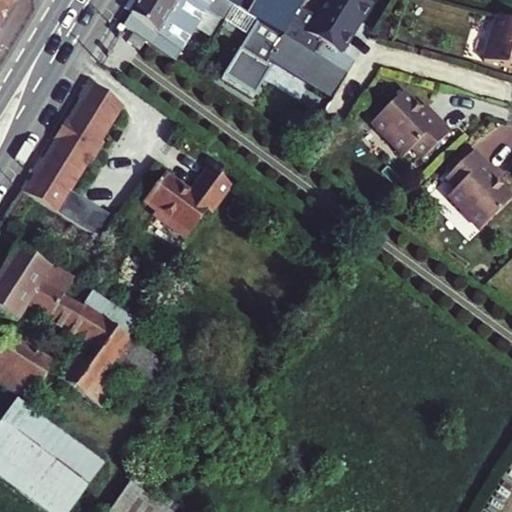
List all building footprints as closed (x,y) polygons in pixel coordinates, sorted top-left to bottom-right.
[(0,0),(0,26),(11,8),(16,0),(0,0)] [(225,21),(232,7),(220,0),(137,0),(132,9),(122,27),(175,61),(196,29),(211,39),(222,19),(225,21)] [(220,0),(232,7),(237,10),(242,0),(220,0)] [(299,7),(303,0),(257,0),(248,16),(254,20),(281,36),(299,7)] [(312,54),(346,74),(354,60),(340,53),(346,43),(345,39),(354,23),(356,23),(358,23),(358,22),(359,21),(370,2),(367,0),(321,0),(313,15),(299,7),(281,36),(312,54)] [(511,67),(511,19),(496,14),(482,58),(511,67)] [(265,67),(269,60),(332,97),(346,74),(312,54),(281,36),(254,20),(226,71),(258,90),(269,70),(265,67)] [(131,34),(126,41),(138,50),(143,43),(131,34)] [(66,197),(120,109),(86,84),(72,106),(72,107),(65,119),(69,121),(56,142),(52,139),(40,159),(44,162),(33,181),(29,179),(19,194),(58,218),(69,199),(66,197)] [(401,91),(369,122),(401,155),(409,147),(420,158),(449,130),(427,107),(422,112),(416,107),(401,91)] [(421,102),(416,107),(422,112),(427,107),(421,102)] [(496,171),(474,148),(445,176),(457,187),(448,195),(481,229),(511,199),(511,197),(495,181),(491,176),(496,171)] [(230,188),(207,171),(188,196),(163,177),(142,204),(153,213),(150,217),(184,242),(205,214),(209,217),(230,188)] [(501,175),(496,171),(491,176),(495,181),(501,175)] [(17,250),(0,276),(0,314),(16,324),(27,307),(88,344),(62,384),(100,408),(115,386),(104,379),(113,365),(123,372),(151,390),(167,365),(128,338),(103,322),(82,309),(63,298),(71,284),(17,250)] [(103,322),(128,338),(140,320),(94,290),(82,309),(103,322)] [(37,388),(0,364),(0,346),(5,338),(0,334),(0,384),(28,402),(37,388)] [(5,338),(0,346),(0,364),(37,388),(51,366),(5,338)] [(115,386),(123,372),(113,365),(104,379),(115,386)] [(0,479),(41,511),(68,511),(96,476),(103,469),(16,401),(2,419),(0,421),(0,479)] [(167,511),(128,485),(122,493),(108,511),(167,511)]
